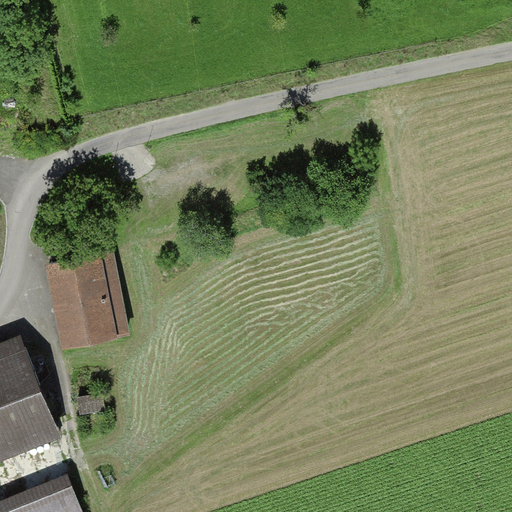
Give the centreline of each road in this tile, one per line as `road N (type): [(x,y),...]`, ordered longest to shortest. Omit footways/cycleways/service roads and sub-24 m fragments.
road 1 (unclassified): [(16,267),(37,187),(75,155),(122,137),(511,50)]
road 2 (track): [(16,267),(45,306),(91,511)]
